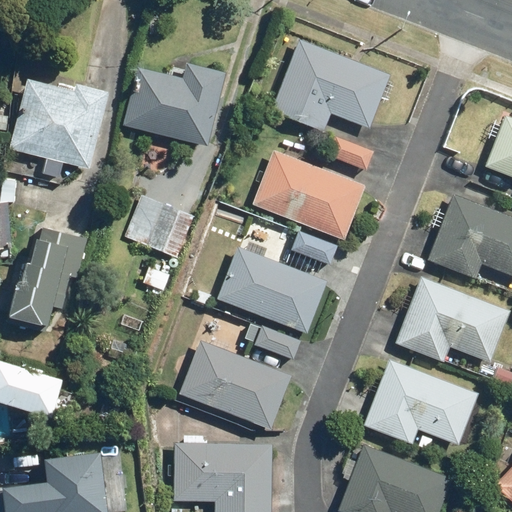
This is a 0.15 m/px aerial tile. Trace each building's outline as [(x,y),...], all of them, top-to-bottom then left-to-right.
[(388,73),(296,38),(268,110),(322,130),(329,113),(367,128),(388,73)] [(180,77),(134,66),(120,124),(205,144),(222,71),(183,62),(180,77)] [(24,77),(6,147),(86,167),(105,90),(73,82),(71,89),(24,77)] [(511,117),(503,114),(483,165),(511,176),(511,117)] [(372,150),(334,135),(326,155),(365,170),(372,150)] [(363,184),(271,149),(250,204),(342,239),(363,184)] [(511,215),(451,192),(425,258),(474,277),(480,262),(511,274),(511,215)] [(191,215),(139,193),(122,235),(174,256),(191,215)] [(5,201),(0,201),(0,246),(9,246),(5,201)] [(26,262),(22,261),(18,279),(14,278),(5,316),(43,325),(48,304),(60,307),(68,275),(75,277),(85,236),(40,226),(37,239),(32,237),(26,262)] [(335,244),(297,229),(289,248),(328,264),(335,244)] [(326,279),(235,244),(214,298),(305,333),(326,279)] [(148,263),(140,283),(162,291),(170,272),(148,263)] [(507,309),(419,275),(393,341),(442,360),(447,345),(487,361),(507,309)] [(298,339),(260,323),(252,343),(291,358),(298,339)] [(289,373),(198,338),(177,393),(268,428),(289,373)] [(476,391),(387,357),(361,423),(410,442),(416,427),(456,442),(476,391)] [(60,378),(0,359),(0,402),(48,417),(60,378)] [(268,511),(270,444),(173,442),(172,499),(212,500),(212,511),(268,511)] [(436,511),(450,477),(361,443),(335,509),(342,511),(436,511)] [(43,480),(0,484),(0,511),(104,511),(98,451),(40,457),(43,480)] [(511,463),(493,484),(511,501),(511,463)]
